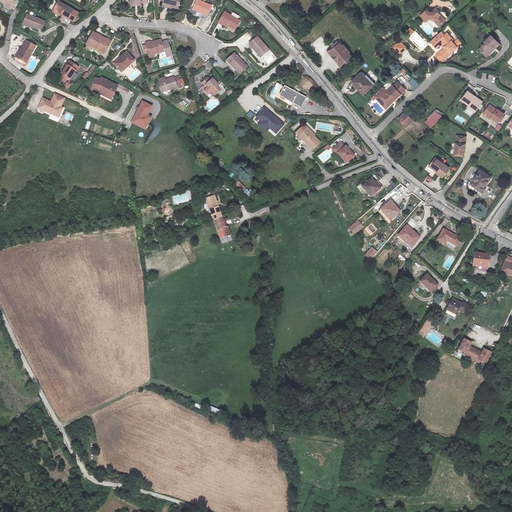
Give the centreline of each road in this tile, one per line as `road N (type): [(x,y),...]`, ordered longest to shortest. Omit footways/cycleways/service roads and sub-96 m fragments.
road 1 (unclassified): [(205,511),(88,476),(0,310)]
road 2 (tertiary): [(368,138),(242,0)]
road 3 (residential): [(511,99),(443,69),(368,138)]
road 4 (residential): [(246,215),(387,161)]
road 5 (residential): [(205,50),(207,41),(181,28),(98,14)]
road 6 (tertiary): [(486,230),(387,161)]
